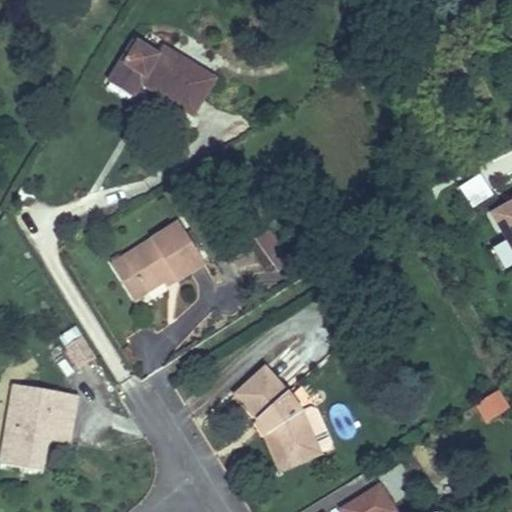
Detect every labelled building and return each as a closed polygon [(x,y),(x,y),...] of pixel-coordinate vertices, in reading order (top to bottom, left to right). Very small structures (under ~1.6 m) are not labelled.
[(152,69),(190,94),(217,52),(165,21),(158,32),(135,19),(111,62),(132,76),(145,56),(156,61),(152,69)] [(463,67),(491,52),(480,34),(453,47),(463,67)] [(511,204),(492,216),(511,253),(511,204)] [(179,261),(183,267),(210,251),(184,209),(128,243),(149,280),(166,269),(179,261)] [(279,270),(291,260),(280,247),(268,258),(279,270)] [(172,274),(183,267),(179,261),(166,269),(172,274)] [(95,348),(82,326),(67,335),(79,357),(95,348)] [(262,355),(235,383),(261,408),(267,422),(276,418),(291,451),(318,439),(329,435),(330,428),(319,405),(305,411),(299,398),(295,387),(262,355)] [(59,408),(78,411),(83,387),(23,376),(7,456),(50,464),(55,434),(59,408)] [(319,405),(315,395),(309,393),(299,398),(305,411),(319,405)] [(72,438),(78,411),(59,408),(55,434),(72,438)] [(291,451),(276,418),(267,422),(282,455),(291,451)]
